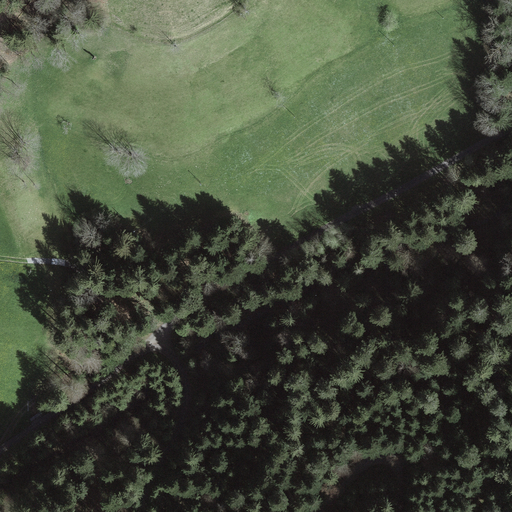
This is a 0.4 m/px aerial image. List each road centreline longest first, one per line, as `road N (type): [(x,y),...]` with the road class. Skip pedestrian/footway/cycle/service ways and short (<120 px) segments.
road 1 (track): [(155,339),(183,376),(185,409),(139,511)]
road 2 (track): [(315,511),(360,466),(388,455),(400,464),(398,511)]
